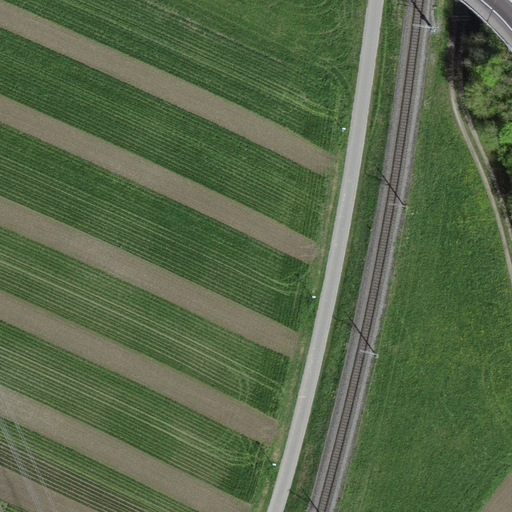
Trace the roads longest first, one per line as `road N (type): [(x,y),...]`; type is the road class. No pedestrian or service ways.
road 1 (track): [(274,511),(346,199),(373,0)]
road 2 (track): [(460,0),(455,68),(463,130),(495,196),(511,265)]
